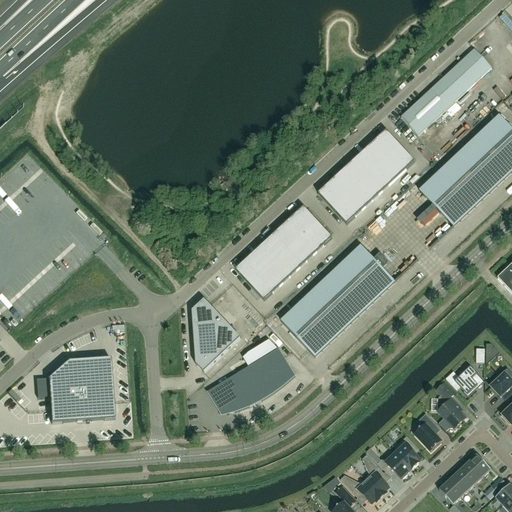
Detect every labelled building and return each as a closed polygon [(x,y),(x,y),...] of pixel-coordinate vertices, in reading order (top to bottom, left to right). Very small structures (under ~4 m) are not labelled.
[(474,51),(401,119),(418,137),(490,70),(474,51)] [(511,172),(511,130),(500,117),(419,193),(453,228),(511,172)] [(386,132),(318,195),(347,226),(415,163),(386,132)] [(59,190),(25,155),(7,173),(18,184),(22,180),(45,204),(59,190)] [(332,239),(304,209),(236,272),(264,302),(332,239)] [(362,248),(281,323),(315,359),(395,283),(382,269),(388,264),(380,256),(375,261),(362,248)] [(511,294),(511,265),(497,279),(511,294)] [(205,300),(192,312),(196,366),(204,374),(241,340),(205,300)] [(249,368),(208,393),(217,408),(224,410),(224,408),(230,410),(229,411),(236,413),(249,408),(261,402),(273,395),(284,386),(294,377),(278,351),(269,342),(249,355),(243,359),(249,368)] [(492,347),(487,347),(486,367),(499,355),(492,347)] [(484,365),(485,351),(476,350),(476,365),(484,365)] [(110,360),(68,363),(48,380),(51,425),(115,420),(110,360)] [(471,368),(455,383),(464,393),(463,394),(468,399),(476,391),(475,390),(481,384),(475,377),(477,375),(471,368)] [(511,375),(507,370),(499,377),(500,378),(490,388),(500,399),(509,391),(511,393),(511,375)] [(437,413),(449,426),(450,430),(453,430),(454,431),(456,430),(459,430),(459,426),(465,421),(459,415),(462,413),(450,400),(454,396),(444,386),(436,393),(440,398),(438,400),(437,413)] [(10,392),(6,395),(15,404),(18,400),(10,392)] [(511,405),(505,410),(507,412),(502,416),(503,417),(502,418),(507,423),(508,422),(511,426),(511,405)] [(422,429),(414,436),(431,454),(442,443),(432,433),(437,428),(425,416),(419,422),(419,427),(422,429)] [(401,450),(395,455),(411,472),(421,463),(411,453),(416,448),(407,438),(397,447),(401,450)] [(411,472),(395,455),(390,460),(387,457),(377,465),(387,475),(392,471),(401,481),(411,472)] [(365,481),(382,499),(387,495),(386,493),(389,490),(380,479),(384,475),(367,457),(362,461),(369,477),(365,481)] [(469,464),(483,479),(491,471),(477,457),(469,464)] [(469,464),(462,471),(475,486),(483,479),(469,464)] [(454,478),(468,493),(475,486),(462,471),(454,478)] [(382,499),(365,481),(360,485),(345,477),(340,481),(358,500),(362,496),(372,506),(375,503),(377,504),(382,499)] [(447,485),(460,499),(468,493),(454,478),(447,485)] [(336,479),(329,484),(335,490),(340,485),(336,479)] [(497,485),(502,489),(506,485),(502,480),(497,485)] [(447,485),(439,492),(453,507),(460,499),(447,485)] [(511,488),(510,486),(495,500),(503,508),(511,498),(511,488)] [(493,498),(497,494),(491,488),(484,495),(486,497),(490,501),(493,498)] [(344,502),(333,511),(351,511),(348,508),(349,507),(350,509),(356,504),(342,489),(336,494),(344,502)] [(490,501),(486,497),(481,501),(485,505),(490,501)] [(511,511),(511,498),(503,508),(506,511),(511,511)]
